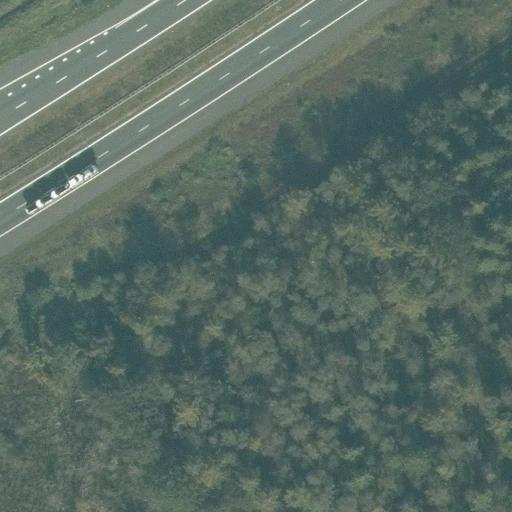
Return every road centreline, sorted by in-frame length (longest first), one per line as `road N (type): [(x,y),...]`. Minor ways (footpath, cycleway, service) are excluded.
road 1 (motorway): [(0,218),(340,0)]
road 2 (motorway): [(184,0),(0,117)]
